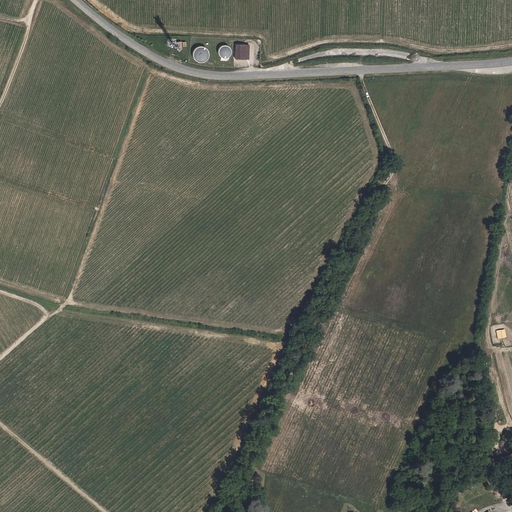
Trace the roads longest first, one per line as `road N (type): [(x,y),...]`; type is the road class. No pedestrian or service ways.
road 1 (track): [(151,70),(218,88),(350,85),(378,159),(291,334),(68,300),(50,314)]
road 2 (tertiary): [(76,0),(167,63),(215,75),(511,60)]
road 3 (track): [(511,44),(442,51),(382,40),(320,42),(277,57),(257,34),(137,28),(95,0)]
road 4 (track): [(57,309),(280,345),(204,511)]
road 5 (track): [(0,115),(121,158),(151,70),(59,0)]
road 6 (track): [(121,158),(68,300)]
road 7 (track): [(0,421),(106,511)]
road 8 (track): [(0,290),(50,314),(0,357)]
